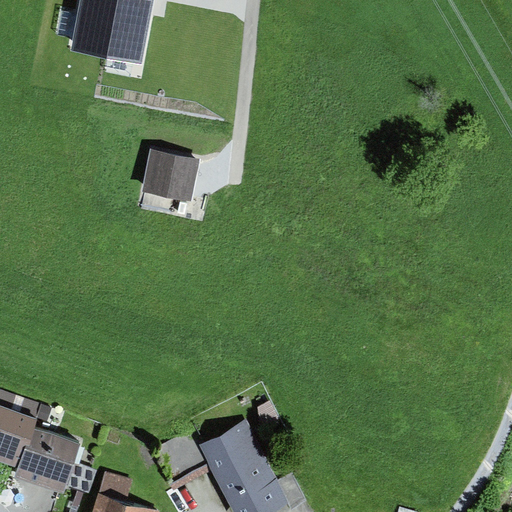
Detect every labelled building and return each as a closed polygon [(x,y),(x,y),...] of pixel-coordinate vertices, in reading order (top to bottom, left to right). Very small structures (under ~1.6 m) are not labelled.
[(155,0),(81,0),(71,52),(143,65),(155,0)] [(198,156),(149,147),(142,185),(191,194),(198,156)] [(511,251),(511,186),(466,179),(456,243),(511,251)] [(280,395),(262,399),(267,418),(285,413),(280,395)] [(39,417),(0,405),(0,453),(20,460),(16,473),(70,490),(84,444),(35,429),(39,417)] [(251,425),(206,446),(237,511),(255,511),(286,497),(251,425)] [(165,437),(168,455),(186,452),(187,458),(202,456),(198,432),(165,437)] [(162,511),(163,511),(103,492),(96,511),(162,511)]
